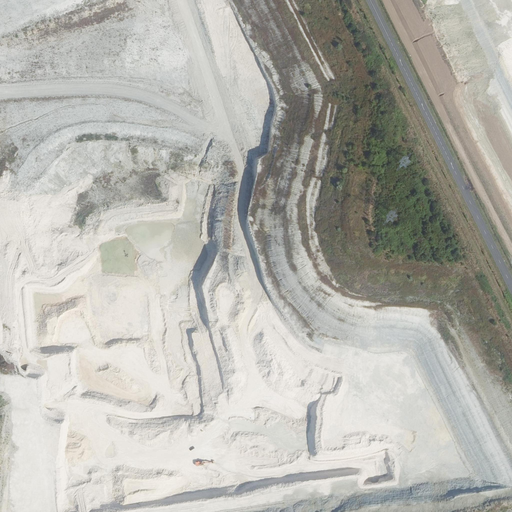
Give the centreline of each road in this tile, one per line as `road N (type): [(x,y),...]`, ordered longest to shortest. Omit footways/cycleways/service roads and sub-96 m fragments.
road 1 (tertiary): [(370,0),(511,285)]
road 2 (track): [(0,456),(25,422),(47,340),(31,254),(0,229)]
